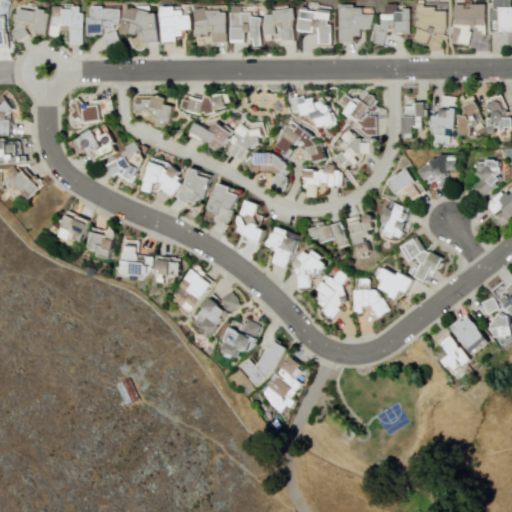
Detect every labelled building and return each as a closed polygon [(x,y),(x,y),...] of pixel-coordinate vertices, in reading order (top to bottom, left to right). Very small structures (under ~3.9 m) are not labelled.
[(511,0),(511,46),(511,33),(502,33),(502,22),(494,22),(494,11),(499,11),(499,0),(511,0)] [(488,3),(488,37),(483,37),(483,35),(480,35),(479,31),(480,31),(480,28),(472,28),(472,32),(474,32),(471,46),(463,44),(462,46),(452,44),(457,25),(456,4),(466,4),(466,9),(473,9),(472,4),(488,3)] [(417,42),(422,31),(418,29),(421,22),(422,22),(423,20),(419,19),(421,16),(421,5),(429,5),(428,8),(440,8),(440,12),(451,12),(451,29),(448,38),(437,33),(431,48),(417,42)] [(343,6),(358,6),(358,9),(367,9),(367,16),(379,16),(374,31),(364,31),(364,38),(357,37),(357,44),(343,44),(343,6)] [(389,6),(408,6),(408,10),(414,10),(414,36),(399,36),(398,28),(394,28),(394,31),(391,33),(387,48),(374,44),(380,25),(386,27),(385,16),(389,16),(389,6)] [(230,7),(208,8),(197,10),(199,28),(198,37),(204,39),(205,36),(212,37),(213,33),(217,33),(217,35),(215,35),(216,45),(231,45),(230,7)] [(276,9),(291,7),(291,10),(297,9),(299,21),(294,21),(294,29),(297,29),(298,43),(284,45),(283,32),(288,31),(287,22),(278,23),(279,36),(275,36),(275,41),(268,42),(267,28),(270,16),(277,15),(276,9)] [(56,8),(66,8),(66,11),(75,11),(75,8),(83,8),(83,15),(87,15),(87,46),(74,46),(73,32),(63,32),(62,38),(52,37),(56,19),(56,8)] [(93,8),(106,8),(106,10),(116,10),(116,11),(123,11),(123,20),(123,26),(117,26),(117,30),(109,30),(106,30),(106,36),(98,36),(98,38),(90,37),(90,19),(93,19),(93,8)] [(177,8),(177,12),(186,12),(187,17),(194,16),(195,31),(186,32),(186,37),(179,38),(180,43),(165,44),(163,9),(177,8)] [(235,8),(245,8),(245,14),(255,14),(255,18),(265,19),(263,28),(266,47),(257,48),(257,41),(253,41),(253,34),(248,34),(248,45),(234,45),(234,14),(235,14),(235,8)] [(305,8),(312,9),(311,12),(320,13),(321,10),(335,12),(333,22),(332,22),(331,26),(336,26),(335,48),(323,48),(323,35),(301,32),(305,8)] [(129,10),(133,11),(133,9),(152,14),(152,15),(158,14),(162,44),(148,45),(147,37),(145,37),(145,32),(139,33),(138,37),(131,35),(131,36),(122,34),(129,10)] [(22,10),(40,13),(40,10),(49,11),(49,15),(53,15),(49,35),(37,33),(35,28),(30,27),(29,31),(33,36),(21,44),(16,36),(15,32),(19,29),(17,26),(19,25),(16,21),(17,15),(21,16),(22,10)] [(112,49),(107,37),(120,32),(124,45),(112,49)] [(342,105),(350,95),(354,91),(364,91),(371,97),(372,95),(374,97),(376,95),(380,99),(379,101),(381,103),(378,106),(383,109),(389,112),(389,120),(380,120),(380,138),(370,138),(363,131),(365,128),(354,119),(352,121),(345,115),(349,110),(342,105)] [(189,96),(195,98),(196,96),(205,99),(206,96),(215,98),(215,100),(226,97),(231,96),(233,104),(228,105),(230,109),(219,112),(219,114),(210,117),(209,114),(205,115),(205,118),(188,113),(188,111),(185,110),(189,96)] [(511,110),(511,129),(510,129),(510,133),(504,133),(504,129),(500,129),(500,135),(492,135),(492,119),(498,120),(491,103),(495,101),(494,100),(502,97),(502,98),(506,96),(511,110)] [(0,102),(6,97),(17,111),(10,117),(10,121),(14,122),(13,137),(0,136),(0,102)] [(157,97),(170,99),(169,106),(177,108),(173,126),(170,125),(169,129),(160,127),(161,120),(155,115),(152,119),(147,116),(147,115),(140,116),(140,105),(147,105),(147,101),(156,101),(157,97)] [(294,101),(308,97),(309,101),(317,99),(318,105),(324,103),(323,101),(327,100),(329,106),(333,107),(338,124),(329,127),(329,126),(319,129),(318,122),(316,122),(314,115),(306,117),(304,112),(297,114),(294,101)] [(447,97),(461,99),(461,106),(462,106),(459,130),(451,129),(450,137),(454,138),(453,146),(438,144),(440,131),(436,130),(438,114),(445,115),(447,97)] [(429,104),(429,111),(433,111),(433,119),(427,119),(427,131),(418,131),(418,140),(408,140),(408,118),(410,118),(410,98),(419,98),(419,104),(429,104)] [(489,128),(477,134),(477,136),(471,136),(471,137),(464,137),(464,116),(467,116),(469,112),(465,103),(478,98),(489,123),(487,124),(489,128)] [(81,99),(88,106),(94,105),(94,103),(115,100),(117,114),(107,115),(108,125),(78,130),(75,129),(73,127),(71,122),(71,118),(79,112),(73,107),(81,99)] [(295,122),(317,138),(315,141),(322,146),(326,146),(329,161),(316,164),(315,157),(312,158),(310,150),(302,144),(298,148),(297,148),(291,156),(279,147),(282,144),(277,140),(281,134),(284,137),(295,122)] [(192,138),(199,124),(213,132),(220,123),(235,134),(221,153),(212,147),(214,145),(207,141),(205,145),(192,138)] [(246,125),(254,131),(265,130),(266,138),(263,138),(264,146),(259,147),(256,152),(253,150),(244,162),(233,155),(239,147),(234,143),(241,135),(239,134),(246,125)] [(98,166),(121,154),(116,146),(119,145),(109,126),(96,133),(96,131),(86,136),(87,138),(79,142),(83,151),(87,148),(92,158),(94,157),(98,166)] [(340,159),(347,154),(343,150),(350,145),(345,139),(353,132),(360,140),(382,140),(382,148),(380,148),(380,156),(361,155),(358,158),(362,164),(355,170),(351,163),(346,167),(340,159)] [(0,165),(0,140),(8,140),(9,144),(23,143),(24,152),(20,152),(20,158),(29,158),(29,164),(0,165)] [(140,143),(146,153),(144,154),(148,161),(141,174),(142,175),(136,186),(121,176),(117,179),(110,167),(127,158),(126,155),(131,151),(130,149),(140,143)] [(250,164),(255,159),(259,159),(259,155),(276,154),(276,156),(279,156),(286,161),(285,162),(292,167),(289,170),(292,173),(289,178),(292,180),(292,185),(287,194),(275,187),(281,176),(276,173),(266,173),(264,173),(261,175),(258,175),(255,172),(255,169),(250,164)] [(461,156),(461,172),(453,172),(453,176),(450,176),(450,178),(445,181),(443,179),(432,186),(423,173),(435,165),(433,163),(437,160),(443,160),(443,157),(461,156)] [(501,163),(504,163),(505,169),(506,169),(506,173),(502,178),(504,180),(500,185),(501,186),(487,201),(476,190),(485,182),(478,175),(478,165),(481,163),(491,163),(491,161),(501,161),(501,163)] [(155,163),(168,168),(168,169),(172,172),(176,168),(183,174),(177,180),(185,186),(174,198),(163,189),(166,186),(162,183),(161,184),(157,185),(153,195),(145,192),(155,163)] [(308,170),(320,171),(319,173),(323,173),(326,171),(330,171),(330,166),(340,166),(339,172),(344,172),(344,175),(347,175),(346,188),(339,188),(339,190),(331,189),(332,185),(322,185),(321,199),(310,199),(311,190),(307,190),(308,170)] [(7,180),(10,177),(9,176),(16,168),(23,175),(26,172),(43,190),(29,203),(24,197),(18,202),(13,197),(7,203),(3,198),(12,189),(9,187),(11,185),(7,180)] [(179,198),(189,186),(193,169),(203,172),(202,177),(214,180),(208,201),(202,199),(197,206),(193,203),(190,207),(179,198)] [(431,194),(418,202),(411,190),(401,196),(393,183),(413,170),(420,182),(422,181),(431,194)] [(211,210),(217,195),(218,195),(222,185),(235,189),(233,193),(243,197),(240,206),(238,205),(236,212),(237,213),(232,227),(219,222),(221,217),(212,213),(213,211),(211,210)] [(508,197),(511,194),(511,195),(511,220),(510,222),(505,216),(510,213),(507,210),(498,217),(489,206),(505,193),(508,197)] [(247,200),(239,222),(241,227),(239,232),(250,236),(249,239),(262,245),(267,231),(260,229),(264,217),(257,214),(261,205),(247,200)] [(414,210),(412,215),(415,216),(405,240),(398,237),(397,240),(388,237),(389,233),(384,231),(387,224),(386,223),(391,210),(394,211),(397,203),(414,210)] [(70,213),(93,222),(83,244),(79,242),(78,246),(69,242),(73,233),(63,229),(70,213)] [(355,225),(365,222),(366,225),(369,224),(368,220),(369,217),(373,216),(377,218),(378,221),(377,223),(376,225),(377,230),(372,232),(374,237),(368,239),(369,244),(372,243),(375,253),(362,258),(359,247),(355,236),(358,235),(355,225)] [(313,231),(322,228),(321,226),(329,224),(330,228),(347,223),(348,227),(349,226),(350,230),(349,231),(354,247),(343,250),(340,240),(325,245),(323,239),(317,241),(313,231)] [(281,229),(304,236),(297,255),(296,255),(291,269),(277,264),(281,253),(270,245),(279,235),(281,229)] [(94,234),(109,237),(111,230),(119,232),(117,242),(112,261),(100,258),(101,252),(90,249),(94,234)] [(421,238),(430,252),(435,255),(435,253),(448,260),(441,274),(440,273),(436,279),(433,277),(429,284),(419,279),(427,265),(425,264),(421,259),(413,263),(404,249),(421,238)] [(127,241),(143,242),(141,257),(149,257),(149,258),(157,259),(156,271),(148,279),(124,276),(127,241)] [(302,290),(301,277),(296,273),(299,270),(295,267),(309,253),(313,257),(315,257),(319,252),(328,259),(326,262),(331,266),(331,270),(322,282),(316,282),(316,290),(302,290)] [(161,258),(184,260),(183,278),(167,277),(167,285),(159,285),(160,276),(157,276),(158,270),(160,270),(161,258)] [(184,288),(200,266),(206,270),(205,272),(209,275),(206,279),(215,286),(193,314),(186,309),(189,304),(189,303),(194,296),(184,288)] [(383,280),(388,269),(402,277),(404,274),(420,282),(412,296),(407,293),(402,303),(394,299),(395,296),(383,290),(387,283),(383,280)] [(346,272),(354,278),(347,287),(353,304),(346,306),(343,310),(345,311),(337,323),(325,314),(328,310),(322,305),(328,297),(320,291),(327,283),(329,284),(334,278),(338,281),(346,272)] [(360,316),(360,292),(364,292),(363,281),(375,281),(375,292),(383,292),(395,312),(382,320),(375,308),(369,308),(369,315),(360,316)] [(511,282),(500,291),(511,308),(511,282)] [(224,301),(236,293),(239,298),(240,298),(243,302),(242,303),(244,307),(232,314),(224,301)] [(486,305),(498,299),(504,311),(492,317),(486,305)] [(213,300),(233,316),(228,322),(226,321),(221,328),(222,329),(215,338),(213,337),(211,340),(202,333),(205,329),(204,329),(209,322),(202,317),(207,311),(204,308),(210,300),(212,302),(213,300)] [(504,314),(510,318),(511,318),(511,338),(501,340),(501,339),(498,340),(497,329),(499,329),(498,320),(501,319),(504,314)] [(468,323),(474,319),(494,344),(477,357),(455,329),(466,321),(468,323)] [(236,322),(248,328),(252,322),(265,328),(259,340),(260,341),(257,346),(253,344),(248,354),(243,351),(239,359),(225,353),(228,346),(226,345),(233,331),(232,330),(236,322)] [(442,343),(453,335),(475,362),(466,369),(465,368),(456,375),(446,363),(455,356),(448,347),(446,349),(442,343)] [(245,368),(253,361),(260,368),(262,366),(272,349),(275,350),(278,343),(291,351),(278,373),(260,389),(253,381),(255,379),(245,368)] [(270,390),(286,371),(284,369),(293,357),(305,367),(302,370),(307,374),(301,381),(307,386),(300,394),(301,394),(295,402),(293,400),(289,405),(283,400),(270,390)] [(119,388),(133,382),(142,401),(128,408),(119,388)]
